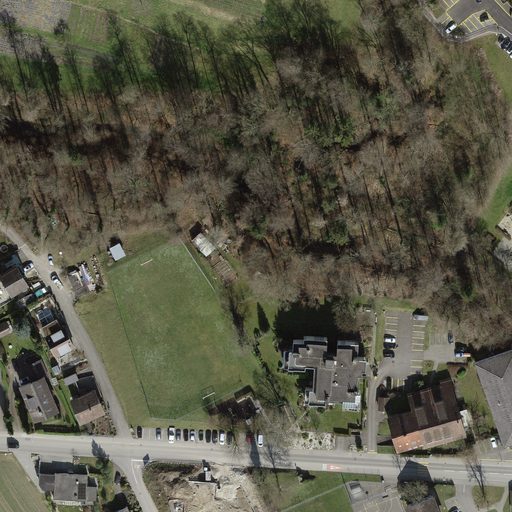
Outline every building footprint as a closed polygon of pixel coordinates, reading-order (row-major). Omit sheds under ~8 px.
[(119,244),(112,247),(117,256),(123,253),(119,244)] [(16,266),(23,276),(27,274),(21,263),(16,266)] [(16,266),(1,275),(12,293),(27,284),(23,276),(16,266)] [(81,271),(69,277),(78,297),(91,291),(81,271)] [(0,273),(0,306),(14,297),(12,294),(12,293),(1,275),(0,273)] [(61,318),(42,327),(56,355),(75,347),(61,318)] [(5,324),(0,326),(0,335),(9,331),(5,324)] [(358,341),(339,340),(338,352),(327,352),(328,338),(305,336),(305,340),(294,339),(292,364),(314,365),(312,398),(357,401),(359,373),(363,373),(364,357),(358,356),(358,341)] [(511,350),(476,363),(505,447),(511,444),(511,350)] [(47,375),(41,360),(27,366),(33,381),(22,386),(36,419),(57,410),(43,377),(47,375)] [(76,373),(64,378),(67,385),(79,380),(76,373)] [(415,411),(390,418),(399,448),(465,430),(451,379),(442,381),(443,386),(430,390),(411,395),(415,411)] [(105,411),(96,390),(72,400),(81,422),(105,411)] [(88,475),(40,473),(39,484),(43,490),(54,490),(54,493),(76,494),(76,499),(97,500),(98,487),(88,487),(88,475)] [(187,478),(187,487),(212,489),(212,502),(225,503),(229,511),(255,511),(239,481),(187,478)] [(421,502),(407,507),(409,511),(440,511),(434,496),(421,502)]
